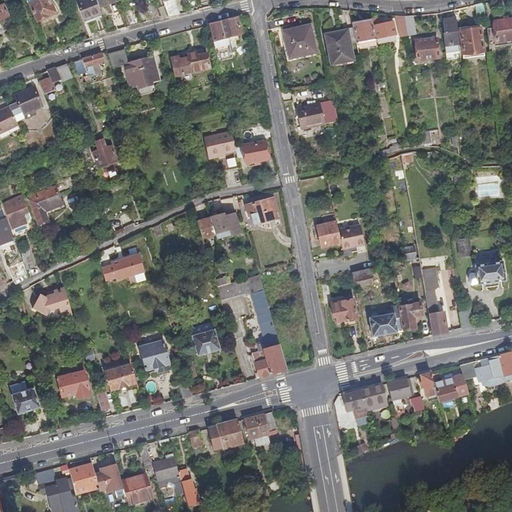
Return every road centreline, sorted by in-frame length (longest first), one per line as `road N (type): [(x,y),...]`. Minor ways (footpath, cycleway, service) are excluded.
road 1 (tertiary): [(308,384),(0,464)]
road 2 (residential): [(0,296),(203,197),(287,177)]
road 3 (residential): [(0,78),(253,2)]
road 4 (residential): [(324,381),(287,177)]
road 5 (tertiary): [(511,335),(324,381)]
road 6 (residential): [(287,177),(253,2)]
road 7 (residential): [(333,0),(453,0)]
